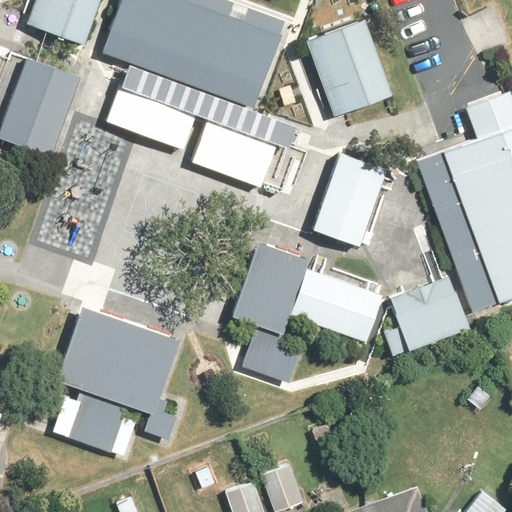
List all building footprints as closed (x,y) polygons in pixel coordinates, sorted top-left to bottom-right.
[(94,0),(28,0),(18,30),(77,51),(94,0)] [(269,39),(158,0),(116,0),(94,63),(242,115),(269,39)] [(388,106),(355,25),(294,50),(326,130),(388,106)] [(76,84),(16,62),(0,107),(0,148),(47,165),(76,84)] [(511,303),(511,127),(406,170),(468,321),(499,308),(511,303)] [(382,172),(331,154),(301,238),(352,257),(382,172)] [(300,262),(249,244),(222,317),(274,336),(300,262)] [(376,292),(300,265),(280,321),(356,348),(376,292)] [(458,333),(435,275),(380,297),(403,355),(458,333)] [(173,341),(81,309),(55,382),(147,414),(173,341)] [(480,385),(470,398),(483,407),(493,394),(480,385)] [(133,418),(61,393),(48,432),(120,457),(133,418)] [(329,423),(315,429),(321,444),(335,439),(329,423)] [(293,463),(265,473),(279,510),(306,500),(293,463)] [(211,466),(199,471),(205,487),(217,482),(211,466)] [(267,511),(256,481),(229,490),(236,511),(267,511)] [(366,505),(346,511),(430,511),(420,485),(366,505)] [(486,489),(467,511),(506,511),(509,508),(486,489)] [(119,501),(123,511),(137,511),(140,511),(135,496),(119,501)]
